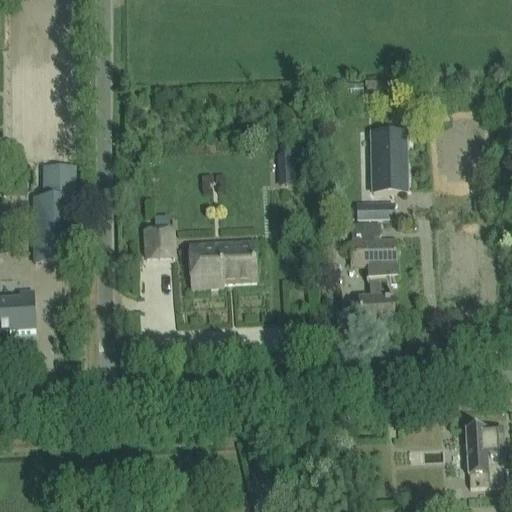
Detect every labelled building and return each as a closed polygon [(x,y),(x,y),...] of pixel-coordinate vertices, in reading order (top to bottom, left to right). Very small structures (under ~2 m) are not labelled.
[(407,196),(406,153),(409,153),(409,141),(406,141),(406,136),(372,137),(373,197),(407,196)] [(34,202),(35,266),(75,266),(74,171),(42,170),(43,202),(34,202)] [(26,185),(26,174),(10,174),(10,185),(26,185)] [(357,209),(358,224),(394,223),(394,208),(357,209)] [(353,246),(380,245),(380,227),(353,228),(353,246)] [(183,269),(182,239),(151,240),(152,269),(183,269)] [(395,328),(393,300),(391,300),(390,284),(397,283),(395,245),(380,245),(353,246),(351,246),(352,270),(368,270),(369,287),(370,287),(370,285),(375,285),(376,303),(359,304),(361,330),(395,328)] [(257,286),(255,251),(221,253),(221,249),(190,251),(193,293),(223,291),(223,288),(257,286)] [(0,336),(36,335),(34,301),(0,303),(0,336)] [(465,433),(468,479),(469,479),(470,492),(506,490),(503,448),(502,432),(486,433),(486,431),(465,433)]
